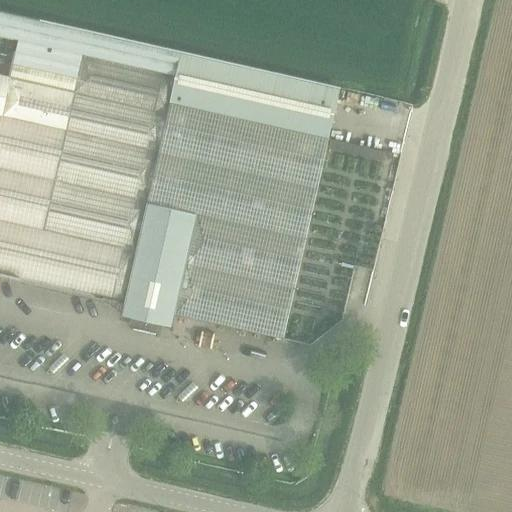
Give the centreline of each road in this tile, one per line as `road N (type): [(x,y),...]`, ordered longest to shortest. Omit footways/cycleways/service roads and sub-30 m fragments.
road 1 (unclassified): [(340,511),(464,0)]
road 2 (unclassified): [(233,511),(0,457)]
